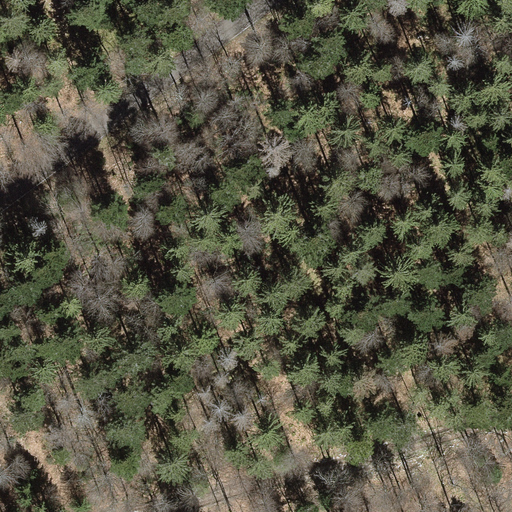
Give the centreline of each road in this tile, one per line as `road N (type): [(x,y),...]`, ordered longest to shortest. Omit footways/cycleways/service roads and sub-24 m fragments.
road 1 (track): [(511,422),(179,511)]
road 2 (tertiary): [(253,0),(0,211)]
